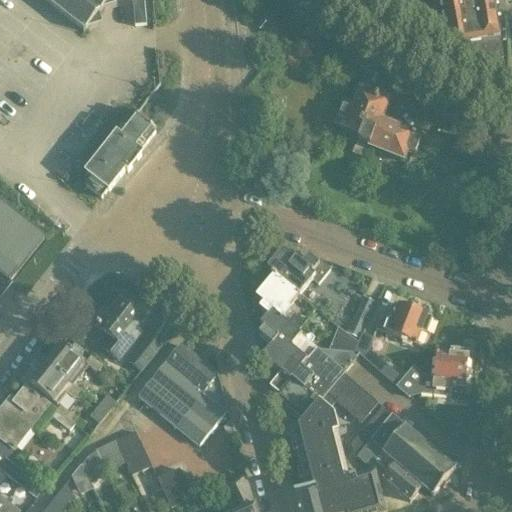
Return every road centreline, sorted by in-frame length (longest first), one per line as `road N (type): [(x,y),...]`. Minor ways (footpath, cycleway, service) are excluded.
road 1 (residential): [(274,511),(192,222)]
road 2 (residential): [(260,219),(511,301)]
road 3 (residential): [(0,361),(100,231),(192,222)]
road 4 (residential): [(315,0),(511,130)]
road 5 (residential): [(192,222),(208,105),(203,0)]
road 6 (unknown): [(206,19),(61,101),(27,140)]
road 7 (residential): [(473,511),(489,480),(511,323)]
